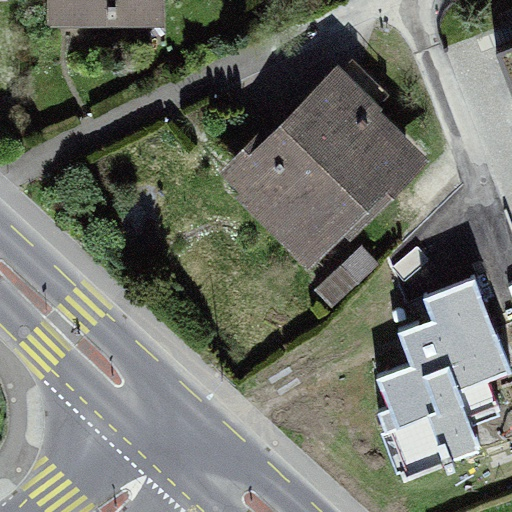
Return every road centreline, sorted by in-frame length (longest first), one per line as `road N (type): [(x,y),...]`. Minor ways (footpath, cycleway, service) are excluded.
road 1 (residential): [(364,0),(0,187)]
road 2 (secondary): [(176,439),(0,267)]
